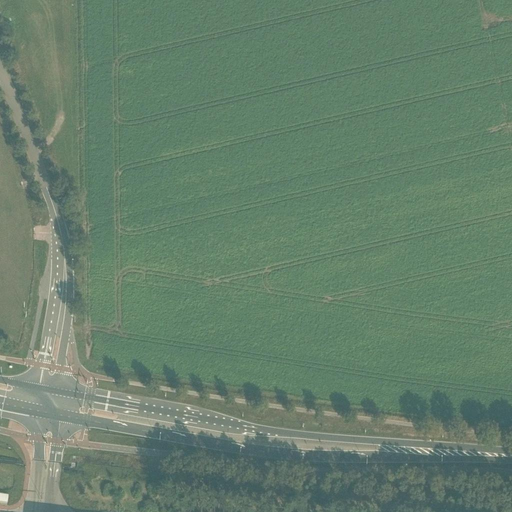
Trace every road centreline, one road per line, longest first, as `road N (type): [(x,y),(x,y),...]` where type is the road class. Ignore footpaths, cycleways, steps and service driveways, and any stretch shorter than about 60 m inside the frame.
road 1 (primary): [(465,451),(278,433),(57,387)]
road 2 (primary): [(59,415),(279,455),(465,451)]
road 3 (unclassified): [(63,245),(0,68)]
road 4 (unclassified): [(57,387),(69,290),(63,245)]
road 5 (unclassified): [(63,245),(37,383)]
